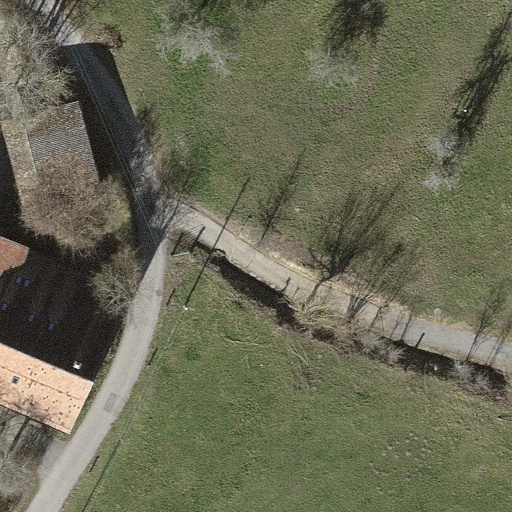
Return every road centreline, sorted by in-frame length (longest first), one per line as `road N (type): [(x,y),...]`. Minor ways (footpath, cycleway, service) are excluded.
road 1 (residential): [(41,0),(122,117),(154,211),(151,284),(135,348),(41,511)]
road 2 (track): [(511,365),(294,285),(192,223),(154,211)]
